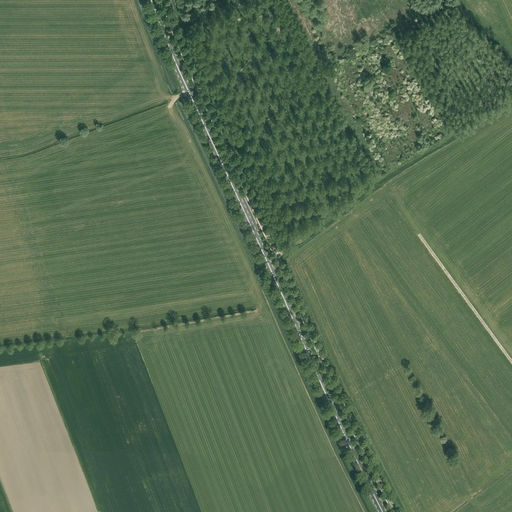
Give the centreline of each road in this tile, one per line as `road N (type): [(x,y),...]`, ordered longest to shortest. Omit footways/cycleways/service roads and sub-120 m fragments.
road 1 (primary): [(382,511),(151,0)]
road 2 (unclassified): [(393,511),(162,0)]
road 3 (track): [(417,233),(511,362)]
